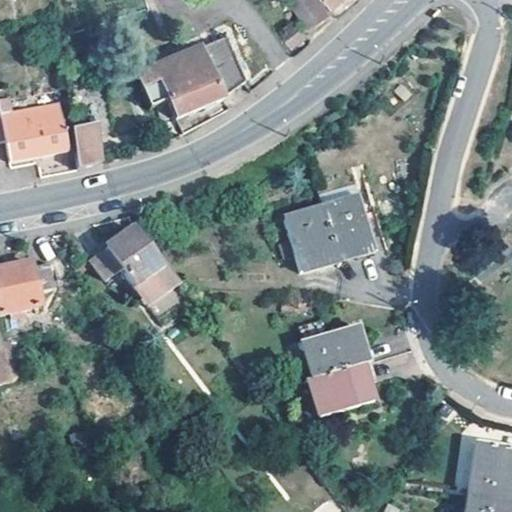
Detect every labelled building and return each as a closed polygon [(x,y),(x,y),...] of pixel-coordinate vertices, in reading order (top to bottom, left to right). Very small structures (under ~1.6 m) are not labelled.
[(325,12),(317,0),(293,0),(306,23),(325,12)] [(306,35),(296,19),(281,29),(291,44),(306,35)] [(243,83),(224,37),(174,59),(134,75),(147,109),(166,104),(172,120),(220,101),(219,98),(243,83)] [(94,132),(89,92),(63,95),(74,169),(97,164),(94,132)] [(6,114),(3,99),(0,99),(0,143),(2,143),(6,162),(64,150),(55,104),(51,105),(6,114)] [(355,198),(318,209),(335,264),(371,252),(355,198)] [(295,276),(335,264),(318,209),(279,222),(295,276)] [(157,271),(128,232),(87,262),(102,282),(116,271),(130,291),(157,271)] [(0,270),(0,317),(37,310),(34,295),(52,292),(47,266),(29,269),(28,265),(0,270)] [(175,286),(162,267),(157,271),(130,291),(143,308),(175,286)] [(295,329),(299,342),(322,336),(319,322),(295,329)] [(299,342),(309,379),(357,366),(362,364),(353,328),(322,336),(299,342)] [(0,344),(0,360),(4,381),(18,375),(11,342),(0,344)] [(65,354),(62,347),(55,350),(58,358),(65,354)] [(357,366),(309,379),(303,381),(314,418),(368,403),(362,384),(357,366)] [(462,500),(508,507),(511,483),(511,451),(471,445),(462,500)] [(507,511),(508,507),(462,500),(460,511),(507,511)]
